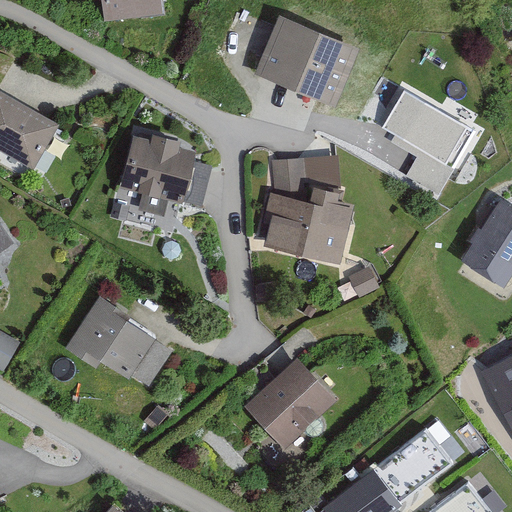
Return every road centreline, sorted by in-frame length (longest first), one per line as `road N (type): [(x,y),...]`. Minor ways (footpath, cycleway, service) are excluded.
road 1 (residential): [(0,5),(242,131),(250,351)]
road 2 (residential): [(0,395),(214,511)]
